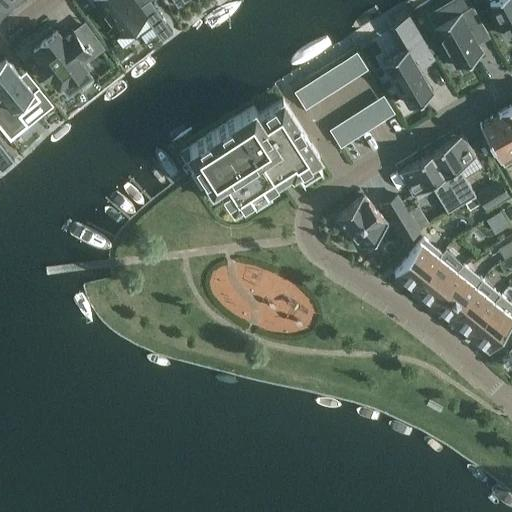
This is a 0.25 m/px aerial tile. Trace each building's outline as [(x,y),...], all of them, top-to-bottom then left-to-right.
[(135,0),(93,0),(114,28),(118,33),(120,36),(145,18),(152,27),(159,35),(158,35),(162,39),(173,31),(163,18),(150,0),(148,0),(140,6),(135,0)] [(511,0),(490,0),(489,1),(510,38),(511,36),(511,0)] [(482,52),(475,39),(487,32),(472,5),(434,27),(456,67),(482,52)] [(432,59),(413,27),(399,35),(406,46),(382,60),(408,103),(407,103),(408,104),(433,90),(432,89),(419,67),(432,59)] [(40,44),(32,50),(40,60),(37,62),(48,77),(51,75),(59,85),(69,77),(70,79),(86,66),(80,58),(89,52),(72,29),(63,36),(58,29),(40,43),(40,44)] [(8,57),(0,64),(0,91),(4,96),(0,99),(0,124),(12,139),(29,126),(21,117),(43,99),(8,57)] [(319,156),(282,98),(258,114),(253,106),(188,147),(196,159),(205,173),(212,185),(217,182),(234,207),(253,195),(248,188),(262,180),(266,187),(291,171),(293,173),(319,156)] [(511,104),(498,112),(499,113),(499,112),(511,134),(511,104)] [(511,151),(511,134),(499,112),(499,113),(481,123),(480,122),(479,123),(500,159),(501,159),(501,158),(511,151)] [(476,195),(458,166),(476,156),(462,133),(431,152),(461,203),(476,195)] [(0,168),(2,170),(15,160),(0,141),(0,168)] [(461,203),(431,152),(399,172),(412,194),(430,184),(447,212),(461,203)] [(500,180),(477,194),(486,210),(509,195),(500,180)] [(388,223),(363,194),(336,217),(360,246),(388,223)] [(419,230),(398,195),(383,204),(404,239),(419,230)] [(479,203),(475,196),(465,202),(469,209),(479,203)] [(419,206),(409,211),(419,227),(428,222),(419,206)] [(501,210),(486,219),(494,233),(509,225),(501,210)] [(440,256),(443,253),(423,236),(420,240),(394,271),(413,287),(439,256),(440,256)] [(432,302),(458,271),(457,270),(440,256),(439,256),(413,287),(432,302)] [(451,318),(482,279),(463,263),(457,270),(458,271),(432,302),(451,318)] [(469,333),(501,294),(482,279),(451,318),(469,333)] [(511,319),(511,303),(501,294),(469,333),(488,348),(511,319)] [(313,339),(376,331),(371,297),(309,306),(313,339)]
